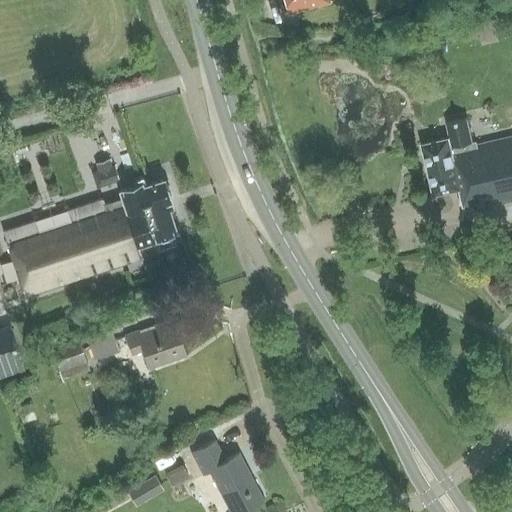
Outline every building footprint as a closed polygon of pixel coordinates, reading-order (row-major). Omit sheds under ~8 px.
[(316,3),(326,0),(285,0),(288,11),(304,7),(308,9),(314,7),(316,3)] [(445,122),(449,138),(423,144),(435,194),(460,188),(465,213),(511,201),(511,137),(477,146),(475,140),(471,141),(465,117),(445,122)] [(109,165),(107,159),(94,163),(96,170),(90,172),(94,188),(118,180),(113,164),(109,165)] [(128,176),(135,173),(132,162),(124,165),(128,176)] [(166,183),(164,183),(163,177),(141,184),(140,181),(119,187),(119,188),(115,189),(118,198),(103,203),(101,198),(1,230),(24,298),(124,266),(122,260),(136,256),(138,261),(142,260),(137,247),(154,241),(156,250),(175,243),(171,233),(176,232),(168,208),(166,209),(164,203),(170,201),(168,196),(171,195),(171,193),(168,183),(166,183)] [(123,334),(130,355),(139,352),(146,369),(185,355),(172,317),(123,334)] [(11,323),(0,326),(0,377),(26,369),(11,323)] [(117,350),(109,327),(84,335),(92,359),(117,350)] [(87,369),(76,338),(50,347),(58,371),(61,370),(64,377),(87,369)] [(24,421),(36,417),(31,402),(19,406),(24,421)] [(189,452),(201,475),(208,471),(230,511),(242,511),(264,501),(237,452),(224,459),(213,439),(189,452)] [(153,474),(144,480),(152,494),(162,488),(153,474)]
